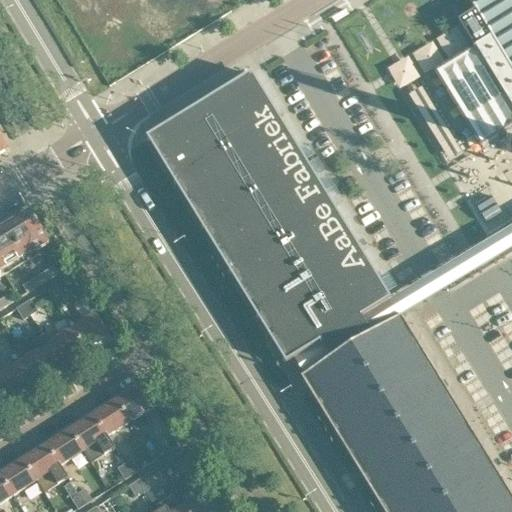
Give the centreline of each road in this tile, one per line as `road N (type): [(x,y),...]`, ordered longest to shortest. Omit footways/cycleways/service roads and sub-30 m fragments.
road 1 (unclassified): [(337,511),(100,134)]
road 2 (unclassified): [(100,134),(318,0)]
road 3 (residential): [(153,349),(42,166)]
road 4 (residential): [(256,511),(153,349)]
road 5 (residential): [(153,349),(0,447)]
road 6 (unclassified): [(100,134),(18,0)]
